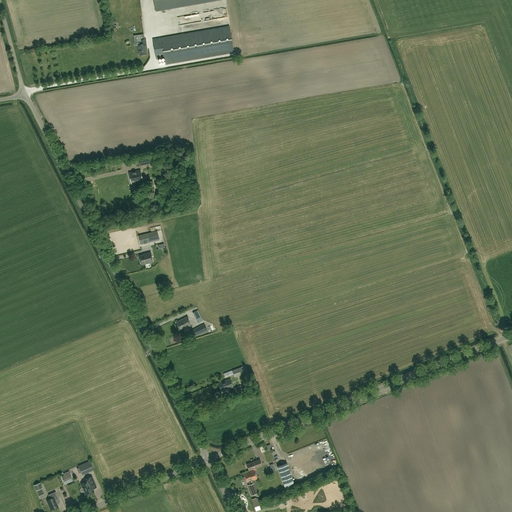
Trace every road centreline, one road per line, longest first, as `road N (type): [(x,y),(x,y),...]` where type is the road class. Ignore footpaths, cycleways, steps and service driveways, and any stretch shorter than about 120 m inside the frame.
road 1 (unclassified): [(207,459),(26,93)]
road 2 (unclassified): [(207,459),(511,336)]
road 3 (unknown): [(26,93),(144,67),(155,44),(149,0)]
road 4 (unclassified): [(81,511),(207,459)]
